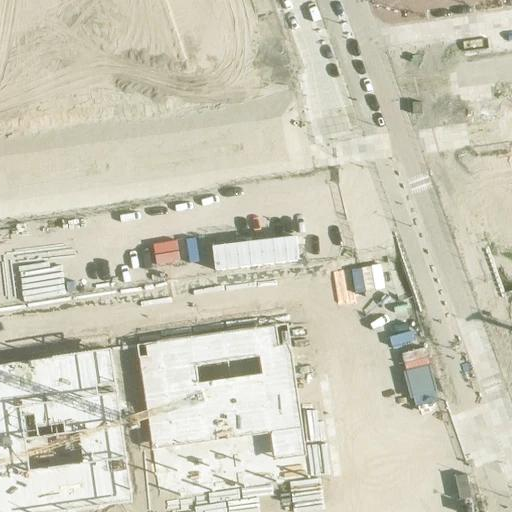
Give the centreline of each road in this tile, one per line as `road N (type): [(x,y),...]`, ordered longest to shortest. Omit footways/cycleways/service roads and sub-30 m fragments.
road 1 (unclassified): [(370,39),(511,442)]
road 2 (residential): [(511,21),(370,39)]
